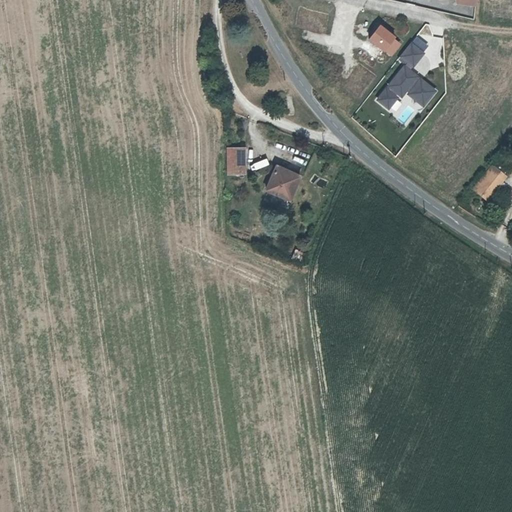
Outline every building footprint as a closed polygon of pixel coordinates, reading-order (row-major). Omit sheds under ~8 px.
[(403,63),(374,101),(396,117),(406,103),(420,113),(437,90),(410,70),(424,52),(410,42),(397,59),(403,63)] [(245,149),(229,149),(230,173),(246,173),(245,149)] [(286,173),(288,170),(278,165),(276,169),(286,173)] [(498,196),(495,194),(492,192),(504,176),(494,168),(474,193),(491,206),(498,196)] [(301,175),(288,170),(286,173),(276,169),(268,187),(290,198),(301,175)] [(492,192),(495,194),(508,179),(504,176),(492,192)]
